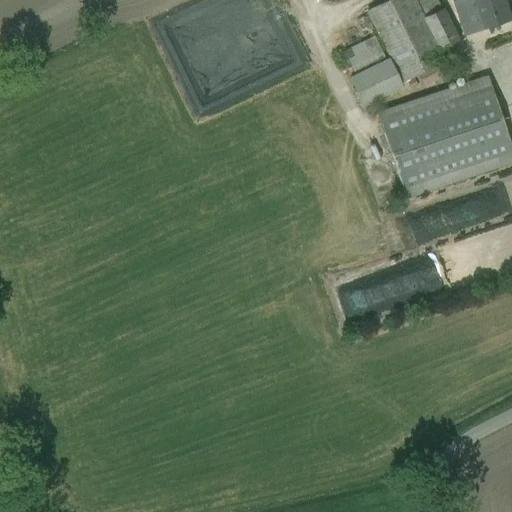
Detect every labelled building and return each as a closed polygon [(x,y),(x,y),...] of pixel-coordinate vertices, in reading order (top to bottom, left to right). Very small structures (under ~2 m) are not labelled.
[(413,62),(367,79),(378,108),(409,97),(406,88),(420,83),(423,92),(463,77),(454,53),(466,49),(453,13),(454,13),(449,0),(416,0),(393,9),(413,62)] [(470,34),(509,20),(501,0),(458,0),(470,34)] [(358,55),(370,72),(384,62),(372,45),(358,55)] [(421,200),(511,173),(511,101),(506,82),(396,113),(421,200)] [(426,222),(389,228),(393,251),(430,245),(426,222)] [(465,239),(447,245),(459,281),(478,274),(465,239)] [(444,290),(449,277),(432,270),(427,283),(444,290)]
